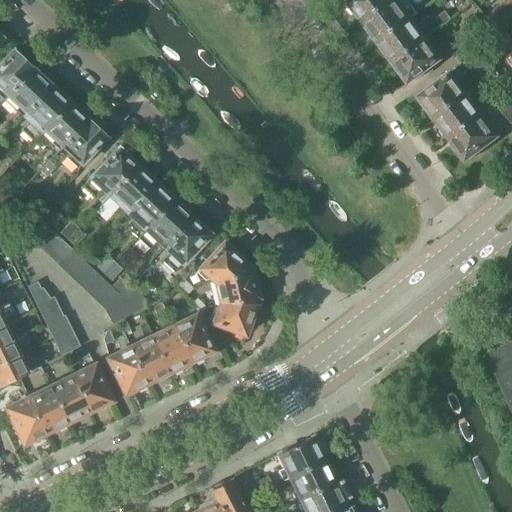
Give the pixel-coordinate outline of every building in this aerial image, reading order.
[(391,0),(351,0),(349,2),(363,20),(391,0)] [(379,42),(412,16),(417,13),(411,5),(406,8),(399,0),(392,0),(364,22),(365,24),(364,26),(369,33),(372,33),(379,42)] [(511,7),(505,0),(503,0),(499,5),(506,13),(511,7)] [(506,13),(499,5),(493,10),(500,18),(506,13)] [(452,6),(435,19),(441,26),(458,14),(452,6)] [(500,18),(493,10),(487,15),(494,23),(500,18)] [(494,23),(487,15),(481,21),(488,29),(494,23)] [(394,63),(427,36),(431,33),(425,25),(421,28),(412,16),(379,42),(380,44),(379,46),(384,53),(387,53),(394,63)] [(449,51),(454,57),(476,40),(465,26),(458,32),(436,48),(427,36),(394,63),(395,64),(394,66),(399,73),(402,73),(409,82),(440,59),(439,58),(449,51)] [(484,50),(476,40),(454,57),(461,67),(471,60),(484,50)] [(0,102),(3,99),(32,69),(12,50),(0,63),(0,102)] [(465,77),(458,67),(420,97),(426,106),(426,109),(431,116),(434,116),(435,118),(468,92),(460,81),(465,77)] [(50,86),(32,69),(3,99),(21,116),(50,86)] [(33,140),(40,133),(69,103),(50,86),(21,116),(28,122),(21,129),(33,140)] [(450,138),(484,112),(475,101),(479,97),(473,89),(468,92),(435,118),(441,126),(440,129),(445,136),(448,136),(450,138)] [(511,123),(511,122),(511,103),(506,95),(484,112),(450,138),(457,147),(456,150),(461,157),(464,157),(466,159),(467,158),(470,159),(476,155),(475,152),(497,136),(487,122),(503,111),(511,123)] [(69,103),(40,133),(58,149),(87,120),(69,103)] [(106,137),(87,120),(58,149),(78,168),(106,137)] [(107,197),(137,165),(118,148),(82,186),(94,197),(100,191),(107,197)] [(57,167),(50,161),(40,172),(47,178),(57,167)] [(137,165),(107,197),(100,204),(112,215),(119,208),(125,214),(155,183),(137,165)] [(0,188),(0,207),(3,210),(18,194),(5,183),(0,188)] [(155,183),(125,214),(131,220),(125,227),(137,239),(173,200),(155,183)] [(173,200),(137,239),(148,249),(155,242),(162,248),(191,217),(173,200)] [(191,217),(162,248),(168,254),(161,261),(173,273),(180,265),(181,266),(210,235),(191,217)] [(33,242),(47,227),(39,219),(25,235),(33,242)] [(67,239),(78,228),(71,221),(59,231),(67,239)] [(47,227),(33,242),(41,250),(55,234),(47,227)] [(78,228),(67,239),(74,246),(85,234),(78,228)] [(55,234),(41,250),(49,257),(63,241),(55,234)] [(63,241),(49,257),(56,264),(71,249),(63,241)] [(215,281),(249,272),(247,266),(223,244),(201,268),(215,281)] [(71,249),(56,264),(64,272),(79,256),(71,249)] [(79,256),(64,272),(72,279),(87,263),(79,256)] [(103,273),(114,262),(106,256),(96,267),(103,273)] [(114,262),(103,273),(111,280),(121,269),(114,262)] [(95,271),(87,263),(72,279),(80,287),(95,271)] [(103,278),(95,271),(80,287),(88,294),(103,278)] [(251,271),(249,272),(215,281),(220,285),(221,303),(220,304),(254,297),(257,297),(251,271)] [(111,285),(103,278),(88,294),(96,301),(111,285)] [(115,285),(122,291),(131,288),(120,278),(115,284),(115,285)] [(35,304),(50,298),(42,288),(40,289),(37,282),(27,286),(35,304)] [(193,290),(185,283),(179,290),(187,297),(193,290)] [(111,285),(96,301),(104,309),(119,293),(111,285)] [(122,291),(119,293),(104,309),(112,324),(149,304),(137,286),(131,288),(122,291)] [(0,300),(0,309),(17,302),(13,294),(0,300)] [(50,298),(35,304),(40,314),(58,306),(54,296),(50,298)] [(254,297),(220,304),(213,322),(244,334),(256,304),(254,297)] [(197,298),(192,302),(202,311),(206,307),(197,298)] [(17,302),(0,309),(0,328),(7,326),(3,318),(21,308),(17,302)] [(166,311),(161,302),(154,306),(158,315),(166,311)] [(58,306),(40,314),(45,324),(63,316),(58,306)] [(185,352),(190,361),(213,350),(202,329),(208,326),(202,313),(173,327),(181,344),(184,346),(186,350),(185,352)] [(65,315),(63,316),(45,324),(51,335),(70,326),(65,315)] [(130,329),(127,322),(121,325),(124,332),(130,329)] [(10,332),(7,326),(0,328),(0,347),(32,332),(29,324),(10,332)] [(70,326),(51,335),(56,345),(75,336),(70,326)] [(181,344),(173,327),(152,337),(169,372),(190,361),(185,352),(186,350),(184,346),(181,344)] [(112,341),(108,330),(107,330),(106,330),(102,339),(105,344),(112,341)] [(35,340),(32,332),(0,347),(0,366),(22,356),(18,349),(35,340)] [(80,346),(75,336),(56,345),(60,355),(80,346)] [(152,337),(131,348),(138,364),(139,368),(140,372),(143,374),(147,382),(169,372),(152,337)] [(511,342),(488,354),(511,406),(511,342)] [(138,364),(131,348),(109,359),(125,393),(147,382),(143,374),(140,372),(139,368),(138,364)] [(80,350),(74,353),(78,361),(89,355),(87,351),(80,350)] [(0,386),(5,383),(47,361),(43,354),(25,362),(22,356),(0,366),(0,386)] [(94,366),(72,377),(80,393),(83,395),(85,399),(85,403),(89,411),(111,400),(94,366)] [(72,377),(51,387),(68,421),(89,411),(85,403),(85,399),(83,395),(80,393),(72,377)] [(5,383),(0,386),(0,392),(2,395),(9,392),(5,383)] [(68,421),(51,387),(29,398),(37,414),(38,418),(39,421),(42,424),(46,432),(68,421)] [(37,414),(29,398),(7,409),(24,443),(46,432),(42,424),(39,421),(38,418),(37,414)] [(282,480),(286,478),(323,459),(312,437),(278,454),(285,467),(278,471),(282,480)] [(323,459),(286,478),(294,492),(288,495),(292,502),(297,500),(334,481),(323,459)] [(267,476),(260,479),(256,481),(261,491),(272,485),(267,476)] [(222,511),(247,511),(231,479),(223,483),(222,480),(209,487),(214,497),(215,497),(222,511)] [(329,511),(345,504),(334,481),(297,500),(303,511),(329,511)] [(197,509),(197,511),(222,511),(215,497),(214,497),(199,505),(197,509)] [(262,511),(257,501),(247,505),(250,511),(262,511)]
